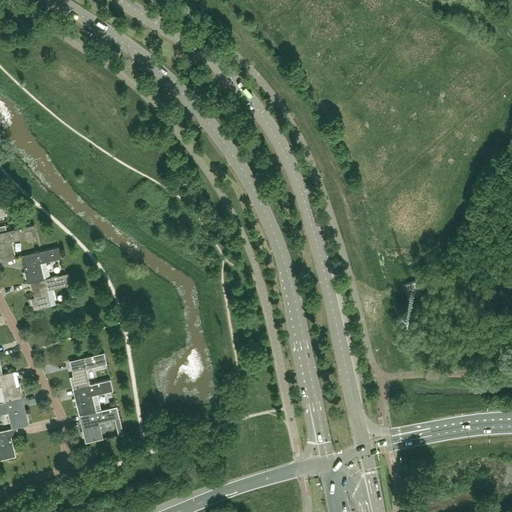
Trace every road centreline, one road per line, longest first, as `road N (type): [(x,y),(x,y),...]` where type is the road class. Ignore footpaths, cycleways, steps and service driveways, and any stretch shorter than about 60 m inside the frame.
road 1 (primary): [(57,0),(162,72),(253,190),(284,261),(328,462)]
road 2 (primary): [(365,449),(289,162),(241,89),(120,0)]
road 3 (residential): [(0,493),(57,471),(66,459),(60,414),(0,300)]
road 4 (motorway): [(328,462),(172,511)]
road 5 (motorway): [(511,422),(365,449)]
